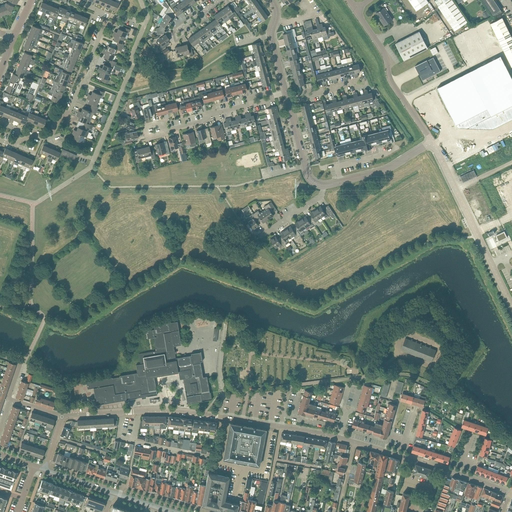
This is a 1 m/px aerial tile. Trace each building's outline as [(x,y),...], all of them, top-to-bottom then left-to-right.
[(107,0),(105,6),(110,9),(113,0),(111,0),(107,0)] [(113,0),(110,9),(116,11),(120,1),(121,1),(121,0),(113,0)] [(177,5),(182,12),(187,9),(182,2),(180,0),(178,0),(175,3),(177,5)] [(187,0),(184,0),(182,2),(187,9),(191,6),(187,0)] [(254,0),(249,4),(252,8),(260,3),(258,0),(257,2),(255,0),(254,0)] [(408,0),(416,11),(429,2),(426,0),(408,0)] [(452,0),(434,0),(434,1),(455,31),(467,22),(452,0)] [(481,0),(493,16),(502,12),(494,0),(481,0)] [(41,16),(43,16),(48,5),(42,2),(39,10),(43,12),(41,16)] [(6,3),(4,6),(11,12),(14,6),(6,3)] [(252,8),(256,13),(261,8),(260,6),(262,5),(260,3),(252,8)] [(46,13),(50,15),(53,7),(48,5),(43,16),(45,17),(46,13)] [(182,12),(177,5),(172,9),(177,16),(182,12)] [(229,5),(223,9),(228,16),(230,19),(236,15),(229,5)] [(4,6),(0,7),(3,15),(11,12),(4,6)] [(163,19),(170,24),(174,19),(172,17),(175,15),(169,6),(165,13),(166,14),(163,19)] [(52,20),(54,21),(56,17),(57,15),(59,9),(58,9),(53,7),(50,15),(49,17),(53,19),(52,20)] [(58,15),(62,17),(65,9),(59,7),(58,9),(59,9),(57,15),(56,17),(54,21),(56,21),(58,15)] [(256,13),(259,17),(266,12),(265,9),(263,10),(261,8),(256,13)] [(379,18),(384,25),(392,20),(384,8),(376,14),(379,18)] [(64,22),(66,23),(71,11),(65,9),(62,17),(60,21),(64,22)] [(223,9),(218,12),(224,20),(224,19),(228,16),(223,9)] [(68,24),(68,23),(72,24),(73,21),(76,14),(71,11),(66,23),(68,24)] [(214,16),(216,19),(219,23),(221,25),(225,22),(224,19),(224,20),(218,12),(214,16)] [(266,12),(259,17),(262,21),(268,17),(266,15),(268,14),(266,12)] [(75,27),(77,28),(82,16),(76,14),(73,21),(72,24),(76,26),(75,27)] [(511,35),(501,15),(491,20),(511,61),(511,35)] [(82,16),(77,28),(79,28),(80,24),(84,26),(88,18),(82,16)] [(400,26),(401,29),(411,23),(406,16),(403,18),(406,22),(400,26)] [(163,19),(159,24),(161,25),(159,27),(155,29),(157,32),(154,33),(155,35),(157,34),(158,35),(165,33),(165,32),(164,33),(163,30),(164,28),(166,29),(170,24),(163,19)] [(216,19),(211,22),(216,29),(221,26),(221,25),(219,23),(216,19)] [(211,22),(207,25),(214,35),(218,32),(216,29),(211,22)] [(322,24),(319,24),(323,37),(327,35),(328,37),(334,35),(333,32),(330,32),(330,29),(326,30),(325,27),(323,27),(322,24)] [(32,25),(30,31),(42,36),(43,34),(41,33),(43,30),(37,27),(32,25)] [(207,25),(202,29),(209,38),(214,35),(207,25)] [(312,26),(309,27),(313,39),(314,43),(318,42),(318,38),(315,29),(313,30),(312,26)] [(114,31),(113,33),(124,38),(126,35),(127,36),(130,30),(124,27),(122,31),(118,29),(117,32),(114,31)] [(202,29),(197,32),(204,42),(209,38),(202,29)] [(283,34),(285,39),(292,37),(291,32),(293,31),(293,29),(283,31),(284,34),(283,34)] [(30,31),(28,37),(38,41),(40,38),(42,39),(42,36),(30,31)] [(419,31),(395,44),(404,60),(428,48),(419,31)] [(197,32),(193,36),(198,43),(200,45),(204,42),(197,32)] [(118,42),(116,45),(122,48),(124,44),(122,44),(124,38),(113,33),(112,36),(115,37),(113,40),(118,42)] [(161,44),(157,48),(159,52),(166,47),(164,45),(170,41),(165,35),(158,40),(161,44)] [(198,43),(193,36),(188,39),(191,43),(193,46),(198,43)] [(28,37),(25,42),(38,47),(39,45),(37,44),(38,41),(28,37)] [(69,42),(68,44),(80,49),(83,43),(75,40),(74,44),(69,42)] [(38,47),(25,42),(23,48),(28,50),(31,51),(32,48),(37,50),(38,47)] [(72,48),(70,51),(78,55),(80,49),(68,44),(67,46),(72,48)] [(187,44),(181,46),(183,55),(189,54),(190,57),(193,56),(192,51),(189,52),(187,44)] [(104,48),(103,50),(114,55),(116,49),(121,51),(122,48),(116,45),(115,48),(108,46),(107,49),(104,48)] [(183,55),(181,46),(175,48),(177,55),(173,56),(175,60),(179,59),(180,59),(179,56),(183,55)] [(435,47),(430,50),(433,55),(438,53),(435,47)] [(110,60),(109,63),(115,66),(116,62),(112,60),(114,55),(103,50),(102,53),(105,54),(103,57),(110,60)] [(64,53),(63,55),(76,60),(78,55),(70,51),(69,55),(64,53)] [(22,58),(34,63),(38,64),(38,62),(30,59),(32,55),(29,54),(24,52),(22,58)] [(253,61),(264,58),(262,53),(254,55),(251,56),(253,61)] [(64,58),(63,61),(74,66),(76,60),(63,55),(63,57),(64,58)] [(427,60),(415,66),(415,67),(416,66),(420,75),(422,81),(426,79),(426,78),(434,74),(434,75),(441,71),(434,57),(427,61),(427,60)] [(22,58),(19,63),(27,66),(29,63),(33,65),(34,63),(22,58)] [(257,66),(265,64),(264,58),(253,61),(252,61),(254,66),(257,66)] [(290,60),(291,66),(299,64),(302,63),(301,58),(298,58),(290,60)] [(511,146),(511,87),(498,58),(421,91),(448,140),(493,156),(511,146)] [(74,66),(63,61),(62,65),(60,64),(59,66),(64,68),(67,70),(71,72),(74,66)] [(353,65),(352,61),(347,63),(350,74),(353,73),(354,77),(355,77),(355,78),(356,78),(357,78),(353,65)] [(19,63),(17,69),(30,74),(31,72),(26,70),(27,66),(19,63)] [(99,67),(98,69),(110,74),(112,68),(114,69),(115,66),(109,63),(108,66),(104,65),(102,68),(99,67)] [(347,63),(342,64),(346,81),(347,80),(347,79),(348,79),(348,78),(347,75),(350,74),(347,63)] [(346,81),(342,64),(337,65),(338,69),(340,77),(343,76),(344,79),(344,80),(345,80),(345,81),(346,81)] [(331,67),(326,68),(329,80),(333,79),(333,82),(334,82),(334,83),(335,83),(336,83),(334,78),(331,67)] [(61,74),(60,77),(68,80),(70,74),(66,73),(63,71),(63,70),(58,68),(57,72),(61,74)] [(326,68),(321,70),(325,86),(326,86),(326,85),(327,85),(327,84),(326,81),(329,80),(326,68)] [(17,69),(15,74),(20,77),(23,78),(24,74),(29,76),(30,74),(17,69)] [(110,74),(98,69),(97,72),(100,73),(99,76),(103,78),(102,81),(108,84),(109,80),(107,79),(110,74)] [(321,70),(318,70),(319,74),(317,75),(319,82),(322,82),(323,85),(324,86),(325,86),(321,70)] [(13,73),(10,79),(23,84),(24,82),(21,81),(23,78),(20,77),(15,74),(13,73)] [(54,78),(53,81),(66,86),(68,80),(60,77),(59,80),(54,78)] [(10,79),(8,85),(16,88),(21,90),(22,86),(23,84),(10,79)] [(53,83),(52,87),(63,91),(66,86),(53,81),(52,83),(53,83)] [(16,88),(8,85),(6,90),(10,92),(13,94),(13,93),(18,95),(19,93),(15,91),(16,88)] [(49,90),(48,92),(61,97),(63,91),(52,87),(51,90),(49,90)] [(361,96),(364,107),(369,106),(365,89),(364,90),(364,91),(364,92),(364,95),(361,96)] [(365,89),(369,106),(375,104),(372,93),(368,94),(367,91),(367,90),(366,89),(365,89)] [(88,94),(87,96),(99,101),(100,97),(102,98),(104,92),(98,90),(97,93),(93,91),(91,95),(88,94)] [(199,96),(200,101),(203,100),(204,103),(209,101),(206,91),(206,93),(206,94),(204,94),(203,92),(198,93),(199,96)] [(61,97),(48,92),(48,94),(52,96),(51,99),(54,101),(59,103),(61,97)] [(351,98),(353,109),(354,109),(354,110),(359,109),(359,108),(355,92),(354,92),(354,93),(353,93),(353,94),(354,97),(351,98)] [(355,92),(359,108),(364,107),(361,96),(358,96),(357,93),(356,92),(355,92)] [(340,101),(342,109),(345,108),(346,111),(348,111),(344,95),(343,95),(343,96),(343,97),(344,100),(340,101)] [(344,95),(348,111),(353,109),(351,98),(347,99),(347,96),(346,96),(346,95),(345,95),(344,95)] [(92,105),(91,108),(97,110),(98,107),(96,106),(99,101),(87,96),(86,98),(89,100),(88,103),(92,105)] [(194,98),(197,109),(202,108),(200,101),(199,96),(194,98)] [(333,103),(330,104),(332,111),(334,111),(335,114),(338,114),(337,110),(334,97),(333,98),(332,99),(332,100),(333,103)] [(334,97),(337,110),(342,109),(340,101),(337,102),(336,99),(336,98),(335,98),(335,97),(334,97)] [(143,110),(145,119),(152,117),(150,108),(149,107),(152,106),(151,100),(148,101),(148,104),(143,105),(142,107),(143,110)] [(184,100),(176,102),(178,110),(181,109),(182,113),(187,111),(184,100)] [(326,113),(332,111),(330,104),(326,105),(326,101),(325,101),(325,100),(324,100),(323,100),(326,113)] [(130,109),(133,119),(141,116),(138,110),(141,109),(138,102),(133,104),(130,105),(129,106),(130,109)] [(161,106),(160,103),(153,105),(155,111),(156,111),(158,115),(163,114),(161,106)] [(3,115),(8,118),(13,106),(11,105),(10,109),(6,107),(3,115)] [(8,118),(14,120),(17,112),(13,111),(15,107),(13,106),(8,118)] [(78,111),(77,113),(91,119),(93,113),(95,114),(96,113),(99,114),(99,112),(97,111),(97,110),(91,108),(89,111),(82,108),(81,112),(78,111)] [(14,120),(19,122),(24,110),(22,110),(21,114),(17,112),(14,120)] [(25,125),(27,121),(26,120),(28,117),(28,116),(24,115),(26,111),(24,110),(19,122),(25,125)] [(27,121),(32,123),(37,111),(35,110),(34,112),(30,110),(29,113),(28,116),(28,117),(26,120),(27,121)] [(32,123),(37,125),(41,117),(37,116),(39,112),(37,111),(32,123)] [(83,126),(89,128),(91,129),(93,126),(89,124),(91,119),(77,113),(76,115),(79,116),(78,120),(85,123),(83,126)] [(250,113),(247,113),(250,125),(251,128),(252,129),(256,128),(256,126),(255,120),(253,115),(251,116),(250,113)] [(41,117),(37,125),(43,127),(46,120),(48,116),(46,115),(44,119),(41,117)] [(240,115),(237,116),(241,128),(246,127),(243,118),(241,119),(240,115)] [(230,118),(228,119),(232,134),(236,133),(235,129),(236,129),(233,121),(231,121),(230,118)] [(232,134),(228,119),(225,119),(226,123),(223,123),(225,128),(226,132),(226,135),(227,135),(231,134),(232,134)] [(130,128),(133,130),(136,124),(128,120),(125,128),(130,130),(130,128)] [(73,132),(84,137),(87,138),(89,132),(88,132),(89,128),(83,126),(82,129),(78,127),(76,131),(74,130),(73,132)] [(211,132),(213,138),(217,137),(218,140),(225,139),(223,134),(222,129),(218,130),(217,126),(210,127),(211,132)] [(196,131),(197,136),(198,139),(204,138),(206,144),(211,142),(209,136),(208,131),(205,132),(204,129),(196,131)] [(131,140),(138,138),(136,131),(128,134),(126,134),(127,141),(125,141),(126,144),(132,143),(131,140)] [(386,131),(380,132),(382,142),(388,140),(386,131)] [(84,137),(73,132),(72,134),(75,136),(73,139),(77,141),(76,144),(82,146),(83,143),(82,142),(84,137)] [(380,132),(374,134),(377,143),(382,142),(380,132)] [(183,135),(184,139),(186,144),(189,143),(190,147),(196,146),(196,143),(194,138),(191,139),(189,133),(183,135)] [(368,134),(363,136),(366,150),(372,148),(371,145),(369,135),(368,134)] [(374,134),(369,135),(371,145),(377,143),(374,134)] [(362,140),(358,141),(361,150),(364,149),(365,150),(366,150),(363,136),(361,136),(362,140)] [(168,139),(169,143),(171,150),(178,148),(177,141),(175,137),(168,139)] [(358,141),(352,142),(355,152),(361,150),(358,141)] [(352,142),(347,144),(349,153),(355,152),(352,142)] [(157,150),(158,154),(165,153),(166,154),(170,153),(169,151),(168,147),(164,148),(163,143),(155,145),(157,150)] [(347,144),(341,145),(344,155),(349,153),(347,144)] [(42,154),(45,155),(49,148),(43,145),(40,153),(38,157),(40,158),(42,154)] [(344,155),(341,145),(335,147),(338,156),(344,155)] [(149,147),(143,148),(145,157),(151,155),(152,159),(155,158),(155,157),(154,152),(151,153),(149,147)] [(2,156),(4,157),(7,158),(11,151),(5,148),(4,152),(2,156)] [(48,161),(49,162),(54,150),(49,148),(45,155),(49,157),(48,161)] [(145,157),(143,148),(136,150),(138,156),(135,157),(136,163),(141,161),(142,161),(141,158),(145,157)] [(54,150),(49,162),(51,162),(53,158),(57,160),(60,152),(54,150)] [(10,164),(11,165),(16,153),(11,151),(7,158),(11,160),(10,164)] [(18,163),(19,163),(22,155),(16,153),(11,165),(13,165),(14,164),(17,166),(18,163)] [(21,169),(23,169),(28,158),(22,155),(19,163),(22,165),(21,169)] [(28,158),(23,169),(24,170),(26,166),(30,168),(33,160),(28,158)] [(460,177),(463,182),(476,176),(474,170),(460,177)] [(267,201),(268,204),(274,212),(277,210),(270,200),(267,201)] [(265,209),(262,211),(268,220),(273,216),(270,212),(273,210),(270,206),(268,204),(264,207),(265,209)] [(320,206),(315,210),(321,218),(324,216),(325,219),(334,213),(329,207),(323,211),(320,206)] [(313,217),(311,219),(315,226),(320,223),(318,220),(321,218),(315,210),(310,213),(313,217)] [(258,211),(253,214),(258,220),(260,219),(263,223),(268,220),(262,211),(260,213),(258,211)] [(258,220),(253,214),(249,217),(250,219),(247,221),(253,230),(258,226),(255,222),(258,220)] [(305,216),(300,220),(306,228),(309,226),(311,229),(315,226),(311,219),(308,221),(305,216)] [(298,227),(296,229),(300,236),(305,233),(303,230),(306,228),(300,220),(295,223),(298,227)] [(290,226),(285,230),(291,238),(294,236),(296,239),(300,236),(296,229),(293,231),(290,226)] [(283,237),(281,239),(285,246),(290,243),(288,240),(291,238),(285,230),(280,233),(283,237)] [(496,236),(499,242),(507,237),(504,231),(496,236)] [(285,246),(281,239),(278,241),(276,236),(270,240),(276,248),(279,246),(281,249),(285,246)] [(93,388),(96,405),(157,394),(154,376),(178,372),(180,379),(185,379),(187,394),(186,394),(187,404),(212,399),(210,392),(209,392),(206,377),(202,377),(200,362),(202,361),(200,352),(191,354),(191,356),(175,358),(176,361),(172,361),(170,350),(171,350),(171,347),(181,345),(177,322),(153,326),(154,330),(146,331),(148,338),(153,337),(156,351),(139,354),(141,365),(135,366),(137,373),(120,376),(120,377),(112,378),(86,382),(87,389),(93,388)] [(415,357),(416,357),(417,356),(420,358),(420,359),(421,359),(421,358),(425,359),(424,361),(425,361),(426,360),(431,362),(436,350),(431,348),(431,347),(430,346),(429,347),(426,346),(426,345),(425,345),(425,346),(421,344),(422,343),(421,343),(420,344),(417,342),(417,341),(416,341),(416,342),(412,341),(413,340),(411,339),(411,340),(405,338),(401,350),(406,352),(406,353),(407,354),(407,353),(411,354),(410,355),(412,356),(412,355),(415,356),(415,357)] [(21,381),(19,386),(26,389),(28,383),(21,381)] [(364,385),(362,391),(371,394),(373,388),(374,385),(372,384),(371,387),(364,385)] [(335,385),(333,391),(342,393),(344,388),(335,385)] [(19,386),(17,392),(24,394),(26,389),(19,386)] [(305,390),(303,395),(311,397),(312,392),(313,389),(311,389),(310,391),(305,390)] [(333,391),(331,397),(341,399),(342,393),(333,391)] [(362,391),(360,398),(369,400),(371,394),(362,391)] [(24,394),(17,392),(15,397),(23,400),(24,394)] [(313,416),(315,409),(316,405),(309,403),(311,397),(303,395),(301,403),(300,402),(299,405),(301,405),(298,412),(298,413),(306,415),(306,414),(313,416)] [(406,402),(412,404),(414,396),(412,395),(411,396),(408,395),(406,402)] [(37,396),(34,404),(40,406),(43,398),(37,396)] [(420,398),(418,405),(423,407),(426,397),(420,396),(420,398)] [(341,399),(331,397),(329,402),(339,405),(341,399)] [(43,398),(40,406),(46,408),(49,400),(43,398)] [(360,398),(359,404),(367,407),(369,400),(360,398)] [(46,408),(53,410),(55,402),(49,400),(46,408)] [(367,407),(359,404),(357,410),(366,413),(367,407)] [(29,420),(35,422),(37,414),(32,412),(29,420)] [(35,422),(41,424),(43,416),(37,414),(35,422)] [(41,424),(46,426),(49,418),(43,416),(41,424)] [(139,428),(148,428),(148,416),(142,416),(142,421),(140,421),(139,428)] [(49,418),(46,426),(52,427),(55,420),(49,418)] [(461,427),(468,429),(470,422),(464,419),(461,427)] [(84,428),(83,420),(77,420),(77,422),(75,422),(75,428),(78,428),(84,428)] [(468,429),(474,431),(476,424),(470,422),(468,429)] [(223,460),(259,466),(266,430),(230,423),(223,460)] [(380,436),(381,431),(383,426),(383,425),(376,423),(374,426),(372,434),(380,436)] [(474,431),(480,433),(482,426),(476,424),(474,431)] [(482,426),(480,433),(486,435),(489,428),(482,426)] [(64,427),(61,434),(64,435),(63,438),(71,440),(72,434),(69,433),(70,429),(64,427)] [(454,427),(452,433),(459,436),(461,430),(454,427)] [(452,433),(450,438),(457,441),(459,436),(452,433)] [(457,441),(450,438),(447,444),(455,447),(457,441)] [(335,442),(329,441),(325,460),(332,462),(333,458),(334,454),(333,454),(335,442)] [(19,450),(25,452),(27,445),(21,443),(19,450)] [(25,452),(31,454),(33,447),(27,445),(25,452)] [(411,452),(418,454),(420,447),(414,445),(411,452)] [(31,454),(36,456),(39,449),(33,447),(31,454)] [(418,454),(424,456),(426,449),(420,447),(418,454)] [(142,448),(140,454),(149,456),(150,449),(142,448)] [(39,449),(36,456),(42,458),(44,450),(39,449)] [(424,456),(430,458),(432,451),(426,449),(424,456)] [(430,458),(436,460),(438,453),(434,452),(435,450),(432,449),(432,451),(430,458)] [(369,458),(372,459),(370,464),(377,466),(377,465),(379,454),(370,451),(369,458)] [(436,460),(442,462),(444,455),(443,455),(444,453),(439,451),(438,453),(436,460)] [(379,459),(376,476),(383,477),(388,456),(380,454),(379,459)] [(444,455),(442,462),(448,464),(450,457),(451,455),(447,454),(446,456),(444,455)] [(60,464),(66,465),(69,457),(63,455),(60,464)] [(338,463),(337,465),(341,466),(341,464),(346,465),(348,457),(341,456),(339,463),(338,463)] [(66,465),(72,467),(74,459),(69,457),(66,465)] [(393,469),(396,459),(390,457),(389,462),(387,469),(386,473),(390,474),(390,473),(392,473),(392,470),(393,470),(393,469)] [(72,467),(78,469),(81,460),(74,459),(72,467)] [(84,471),(85,471),(88,463),(81,460),(78,469),(84,471)] [(88,463),(85,471),(96,475),(98,465),(92,463),(92,461),(90,460),(89,463),(88,463)] [(355,476),(355,478),(354,481),(361,483),(366,464),(359,462),(358,466),(357,470),(356,473),(355,476)] [(334,465),(332,464),(331,467),(336,468),(335,473),(344,475),(345,469),(340,467),(341,466),(337,465),(334,465)] [(0,511),(2,511),(7,498),(1,496),(0,496),(0,485),(11,489),(14,481),(15,481),(18,472),(12,470),(8,468),(2,466),(0,465),(0,511)] [(113,472),(111,480),(116,481),(118,476),(127,479),(129,468),(124,466),(121,465),(120,468),(115,466),(113,472)] [(413,474),(429,478),(431,470),(416,465),(413,474)] [(104,478),(111,480),(113,472),(115,466),(113,471),(107,470),(104,478)] [(96,475),(104,478),(107,470),(98,467),(96,475)] [(134,487),(135,487),(138,470),(132,469),(128,485),(134,487)] [(135,487),(143,489),(144,478),(145,472),(138,470),(135,487)] [(503,475),(500,482),(505,484),(508,477),(510,478),(510,472),(508,474),(507,475),(508,476),(507,477),(503,475)] [(202,505),(222,511),(224,501),(229,477),(208,473),(207,476),(206,486),(202,505)] [(153,492),(158,493),(161,479),(161,475),(156,474),(153,492)] [(374,511),(380,488),(383,477),(376,476),(367,511),(374,511)] [(441,511),(442,511),(444,511),(449,497),(452,498),(453,494),(447,492),(449,488),(453,477),(448,476),(445,483),(436,509),(434,511),(441,511)] [(252,480),(252,478),(248,477),(246,487),(251,488),(252,482),(255,482),(255,480),(252,480)] [(453,477),(449,488),(451,489),(450,489),(454,490),(453,491),(458,493),(459,490),(454,489),(455,487),(458,479),(453,477)] [(173,497),(178,499),(182,478),(180,478),(179,481),(177,481),(177,480),(176,480),(175,488),(173,497)] [(178,499),(184,500),(186,490),(187,483),(185,483),(184,486),(185,486),(185,488),(181,487),(183,479),(182,478),(178,499)] [(270,511),(273,511),(274,511),(277,511),(279,501),(276,501),(279,495),(282,479),(278,478),(274,495),(274,498),(273,504),(272,504),(270,511)] [(184,500),(190,502),(192,491),(194,480),(192,479),(191,485),(187,484),(187,483),(186,490),(184,500)] [(467,482),(458,479),(455,487),(464,490),(467,482)] [(190,502),(195,503),(197,492),(198,487),(193,486),(194,480),(192,491),(190,502)] [(256,501),(253,511),(260,511),(261,510),(268,483),(257,480),(257,483),(259,484),(261,485),(261,486),(257,501),(256,501)] [(274,495),(278,481),(272,480),(269,494),(274,495)] [(39,485),(37,489),(39,490),(38,492),(43,494),(48,483),(42,481),(40,485),(39,485)] [(469,496),(473,497),(477,485),(468,482),(467,487),(464,494),(467,495),(467,496),(469,496)] [(48,483),(44,494),(49,495),(53,485),(48,483)] [(53,487),(50,495),(55,496),(58,486),(54,484),(54,485),(53,487)] [(195,503),(202,505),(206,486),(199,484),(199,487),(198,487),(197,492),(195,503)] [(477,485),(473,497),(472,501),(474,502),(474,500),(475,498),(478,499),(482,487),(477,485)] [(58,489),(54,498),(59,499),(63,489),(58,487),(58,489)] [(63,488),(59,500),(64,501),(68,490),(63,488)] [(487,498),(486,499),(487,500),(488,498),(490,499),(492,491),(484,488),(481,496),(487,498)] [(69,490),(64,502),(69,504),(73,494),(74,492),(69,490)] [(393,493),(386,491),(383,505),(390,506),(393,493)] [(496,493),(492,491),(490,499),(501,502),(503,496),(496,493)] [(75,492),(70,504),(75,506),(76,504),(79,494),(75,492)] [(244,511),(247,500),(247,499),(249,493),(245,492),(243,501),(240,500),(239,505),(237,511),(244,511)] [(405,511),(410,495),(403,493),(398,511),(405,511)] [(79,494),(76,504),(81,506),(84,496),(79,494)] [(283,511),(285,503),(287,496),(281,494),(280,502),(279,501),(277,511),(276,511),(283,511)] [(311,511),(312,511),(314,502),(315,502),(316,495),(313,495),(313,499),(312,499),(310,510),(307,509),(306,511),(311,511)] [(99,511),(100,510),(102,510),(105,503),(88,497),(85,504),(86,505),(85,509),(89,510),(88,511),(99,511)] [(487,500),(486,499),(486,500),(492,502),(491,504),(494,506),(499,508),(501,502),(490,499),(488,498),(487,500)] [(237,511),(239,505),(232,503),(224,501),(222,511),(226,511),(237,511)] [(35,503),(33,509),(41,511),(42,511),(44,507),(35,503)] [(264,511),(270,511),(272,504),(267,503),(264,511)]
